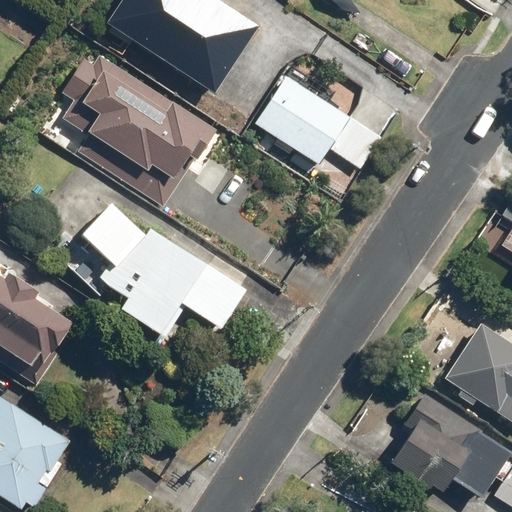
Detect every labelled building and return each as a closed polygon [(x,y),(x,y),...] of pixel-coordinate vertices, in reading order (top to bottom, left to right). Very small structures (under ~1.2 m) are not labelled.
[(125,0),(108,28),(219,97),(264,26),(223,0),(125,0)] [(70,97),(59,114),(81,128),(67,151),(159,208),(194,153),(204,159),(222,131),(98,53),(92,62),(85,58),(63,93),(70,97)] [(256,124),(322,167),(331,152),(358,169),(380,135),(287,75),(256,124)] [(152,229),(148,235),(113,201),(83,231),(111,259),(100,278),(130,296),(123,309),(170,337),(189,305),(226,327),(249,288),(152,229)] [(13,270),(9,276),(0,270),(0,345),(43,374),(77,322),(37,296),(42,289),(13,270)] [(447,377),(462,387),(457,395),(474,406),(480,398),(511,419),(511,341),(482,322),(447,377)] [(456,481),(484,499),(489,492),(511,507),(511,462),(508,460),(511,454),(511,448),(425,392),(399,432),(410,439),(393,465),(445,498),(456,481)] [(0,494),(24,510),(29,502),(38,507),(67,462),(61,458),(73,440),(0,393),(0,494)]
